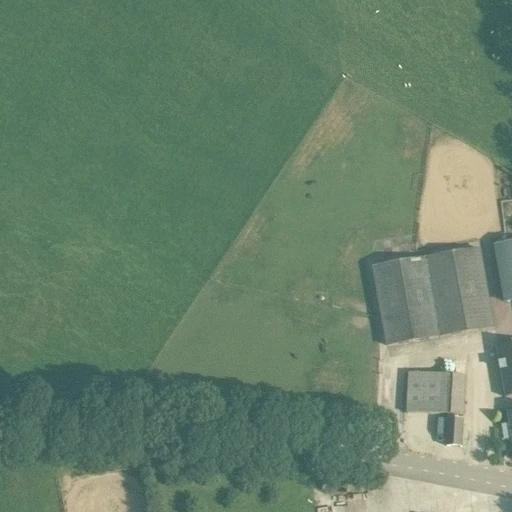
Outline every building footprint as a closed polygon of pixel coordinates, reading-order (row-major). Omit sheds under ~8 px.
[(511,244),(495,248),(505,303),(511,302),(511,244)] [(372,268),(387,347),(494,329),(479,250),(372,268)] [(506,399),(511,397),(511,345),(497,349),(506,399)] [(465,376),(409,374),(407,415),(463,417),(465,376)] [(462,420),(448,420),(447,447),(461,448),(462,420)]
